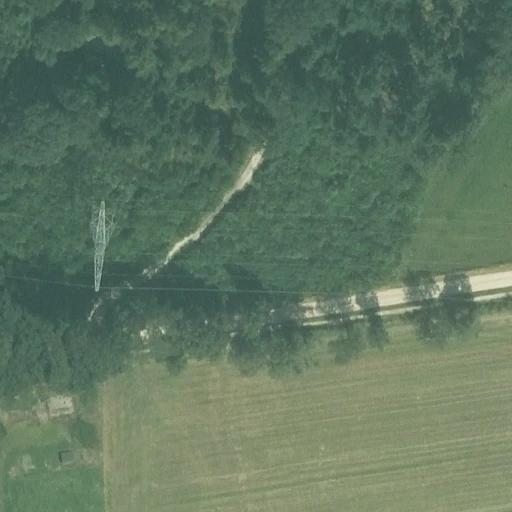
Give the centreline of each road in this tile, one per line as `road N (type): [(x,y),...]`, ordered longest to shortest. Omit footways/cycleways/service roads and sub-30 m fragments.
road 1 (track): [(61,345),(511,276)]
road 2 (track): [(306,0),(285,100),(227,202),(61,345)]
